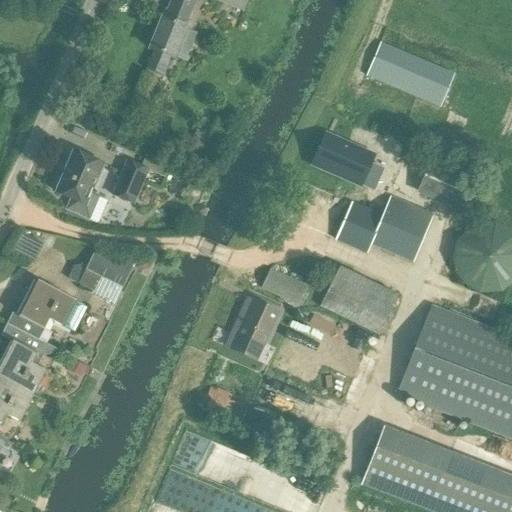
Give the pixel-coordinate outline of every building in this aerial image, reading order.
[(152,52),(145,69),(148,71),(159,75),(162,77),(169,59),(171,60),(172,57),(184,30),(184,28),(181,27),(192,0),(171,0),(163,21),(160,20),(148,50),(152,52)] [(220,0),(244,9),(248,0),(220,0)] [(438,110),(452,76),(379,44),(364,78),(438,110)] [(195,132),(189,144),(201,150),(207,138),(195,132)] [(321,134),(307,165),(355,186),(356,185),(370,191),(380,168),(366,162),(369,155),(321,134)] [(73,155),(55,195),(67,201),(63,211),(87,221),(97,199),(97,198),(89,195),(101,167),(73,155)] [(426,172),(416,195),(460,215),(468,195),(470,192),(476,177),(462,170),(432,157),(426,172)] [(166,169),(150,162),(142,159),(138,168),(146,171),(163,178),(166,169)] [(126,163),(112,196),(132,205),(146,171),(138,168),(126,163)] [(349,204),(333,241),(365,255),(369,247),(411,265),(432,217),(389,198),(380,218),(349,204)] [(20,234),(10,253),(30,264),(40,244),(20,234)] [(73,269),(68,279),(94,292),(92,296),(114,307),(122,290),(129,275),(133,265),(124,261),(98,249),(96,248),(96,249),(92,257),(87,267),(73,269)] [(148,268),(151,262),(153,259),(141,255),(141,257),(127,254),(124,261),(133,265),(142,269),(148,268)] [(377,338),(399,291),(341,264),(319,311),(377,338)] [(270,270),(260,290),(297,308),(306,288),(270,270)] [(12,314),(6,325),(38,342),(39,341),(44,331),(41,330),(46,320),(61,327),(69,331),(82,305),(75,301),(37,282),(19,317),(12,314)] [(255,364),(276,316),(244,301),(223,350),(255,364)] [(397,396),(511,440),(511,341),(430,310),(397,396)] [(0,337),(12,344),(0,365),(0,381),(30,398),(44,372),(35,368),(41,356),(54,353),(56,350),(39,341),(38,342),(6,325),(0,337)] [(72,361),(68,370),(81,376),(82,374),(86,376),(90,370),(72,361)] [(0,425),(1,425),(0,424),(0,420),(4,414),(18,421),(30,398),(0,381),(0,425)] [(268,414),(209,390),(200,412),(259,436),(268,414)] [(511,511),(511,477),(382,426),(359,484),(429,511),(511,511)]
